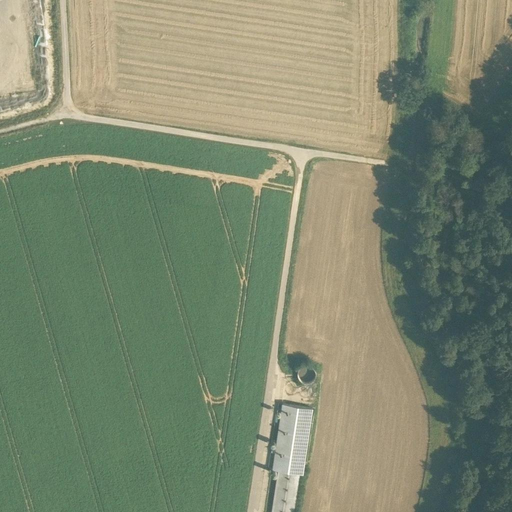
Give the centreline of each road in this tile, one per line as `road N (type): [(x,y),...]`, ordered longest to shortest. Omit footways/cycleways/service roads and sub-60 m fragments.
road 1 (track): [(0,131),(68,113),(304,152),(249,511)]
road 2 (track): [(393,165),(401,145),(404,0)]
